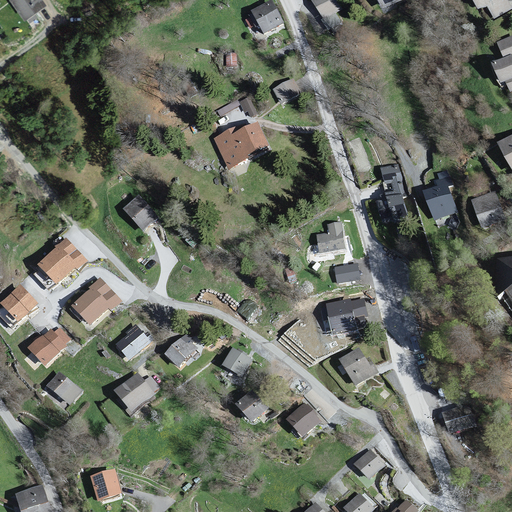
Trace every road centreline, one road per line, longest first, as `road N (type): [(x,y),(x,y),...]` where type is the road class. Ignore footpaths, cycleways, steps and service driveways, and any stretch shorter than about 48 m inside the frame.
road 1 (residential): [(452,503),(430,497),(378,422),(337,402),(274,349),(220,314),(144,289),(0,136)]
road 2 (residential): [(286,0),(452,503)]
